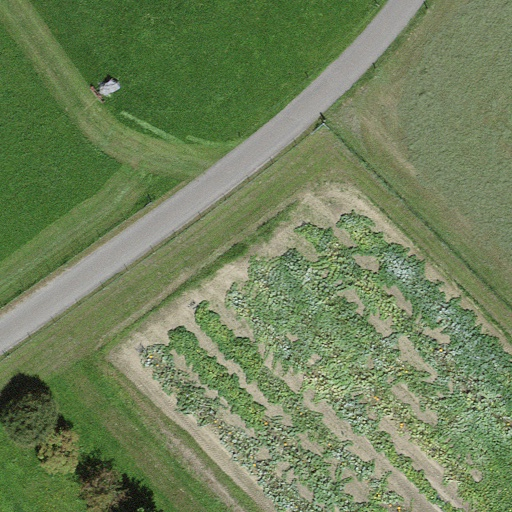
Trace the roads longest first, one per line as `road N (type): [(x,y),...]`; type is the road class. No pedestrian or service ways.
road 1 (unclassified): [(0,338),(310,108),(408,0)]
road 2 (track): [(195,511),(64,371)]
